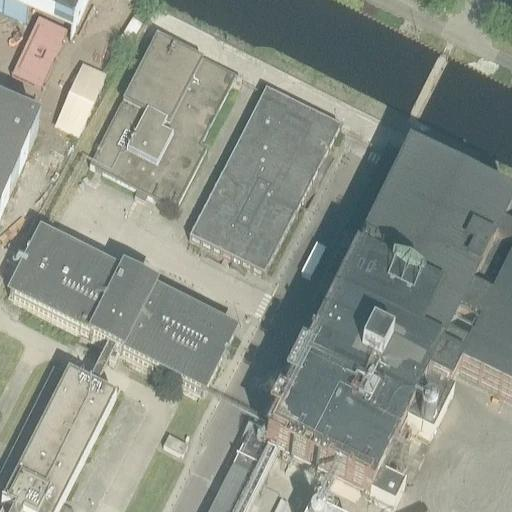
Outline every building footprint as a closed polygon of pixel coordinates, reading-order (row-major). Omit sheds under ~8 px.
[(0,0),(0,15),(69,45),(88,0),(0,0)] [(231,85),(153,44),(86,174),(171,218),(203,156),(196,153),(231,85)] [(77,65),(50,130),(78,141),(104,76),(77,65)] [(185,247),(260,284),(337,136),(262,99),(185,247)] [(0,221),(42,126),(0,107),(0,221)] [(361,248),(330,310),(439,364),(511,216),(511,213),(406,161),(363,248),(361,248)] [(511,216),(439,364),(438,367),(458,377),(459,377),(511,403),(511,216)] [(86,347),(119,364),(119,362),(200,403),(231,342),(150,301),(151,298),(119,282),(118,284),(37,244),(6,305),(87,345),(86,347)] [(330,310),(260,453),(368,506),(379,511),(393,511),(402,495),(379,485),(404,434),(428,445),(451,399),(448,398),(459,377),(458,377),(438,367),(439,364),(330,310)] [(0,511),(60,511),(65,504),(115,405),(109,402),(54,375),(53,374),(14,450),(0,477),(0,511)] [(168,440),(163,450),(182,460),(187,450),(168,440)] [(238,511),(258,472),(231,459),(204,511),(238,511)]
